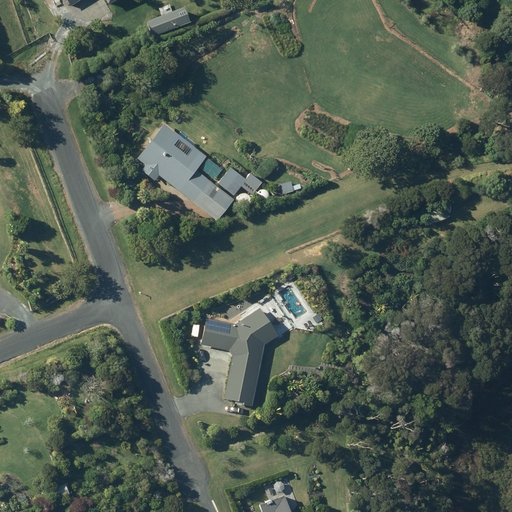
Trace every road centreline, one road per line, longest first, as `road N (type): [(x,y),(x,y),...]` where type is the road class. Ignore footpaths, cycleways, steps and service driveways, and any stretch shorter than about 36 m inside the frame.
road 1 (residential): [(212,511),(120,295)]
road 2 (residential): [(120,295),(45,91)]
road 3 (residential): [(0,345),(120,295)]
